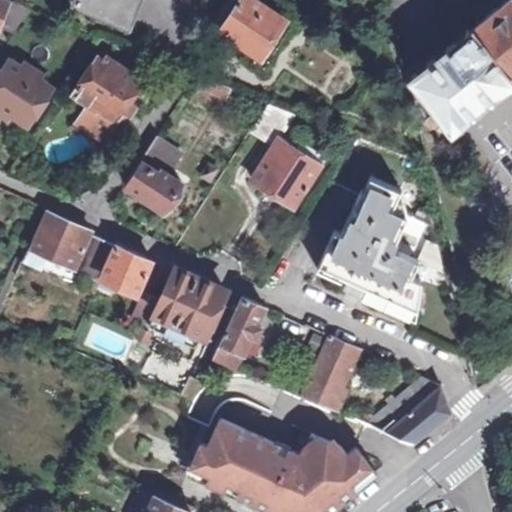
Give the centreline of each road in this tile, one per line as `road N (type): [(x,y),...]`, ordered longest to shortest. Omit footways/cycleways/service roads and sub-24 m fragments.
road 1 (residential): [(0,173),(290,298)]
road 2 (residential): [(290,298),(436,365),(485,425)]
